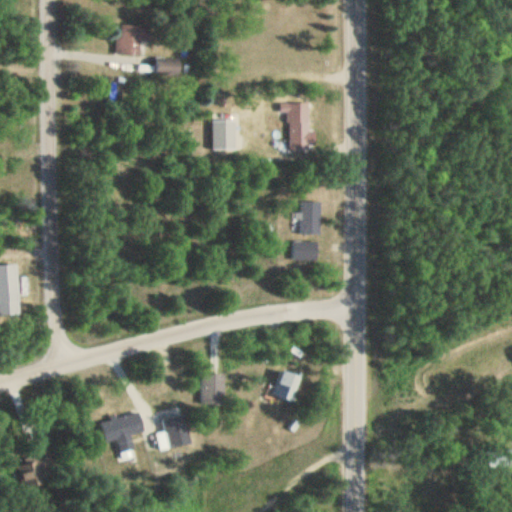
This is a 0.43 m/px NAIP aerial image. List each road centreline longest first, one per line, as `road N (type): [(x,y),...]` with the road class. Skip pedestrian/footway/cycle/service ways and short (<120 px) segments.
road 1 (residential): [(356,511),(361,309),(352,0)]
road 2 (residential): [(361,309),(227,323),(0,390)]
road 3 (residential): [(69,365),(55,322),(50,252),(50,0)]
road 4 (track): [(358,444),(314,466),(259,511)]
